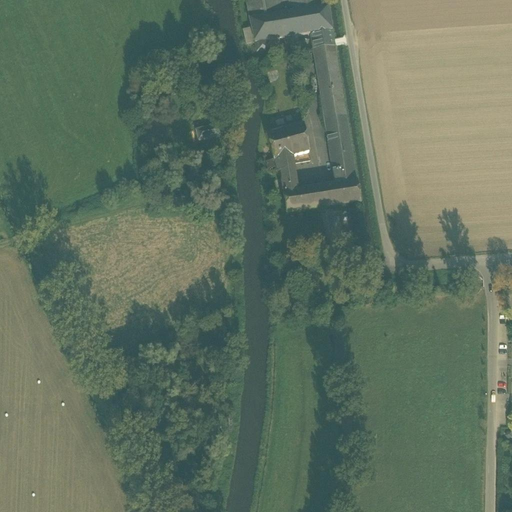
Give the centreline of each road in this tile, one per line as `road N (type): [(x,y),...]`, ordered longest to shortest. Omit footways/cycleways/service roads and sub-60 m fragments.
road 1 (unclassified): [(341,0),(385,269),(489,262)]
road 2 (residential): [(489,262),(496,368),(491,511)]
road 3 (residential): [(149,195),(0,244)]
